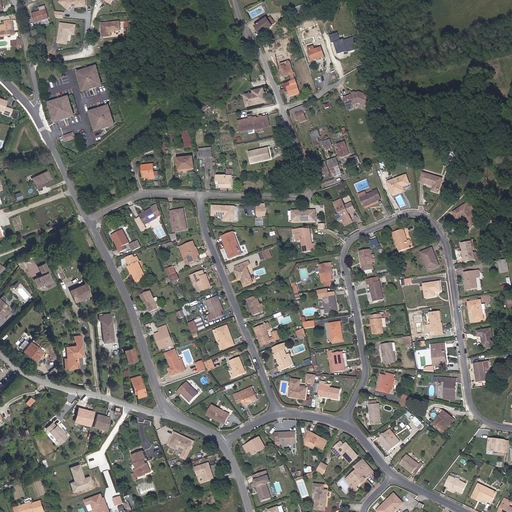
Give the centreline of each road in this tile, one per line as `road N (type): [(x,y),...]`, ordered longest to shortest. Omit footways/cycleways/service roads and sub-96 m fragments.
road 1 (residential): [(343,425),(365,377),(347,245),(407,213),(430,220),(445,244),(476,414),(511,429)]
road 2 (residential): [(200,193),(313,194),(235,0)]
road 3 (residential): [(276,414),(203,227),(200,193)]
road 4 (residential): [(87,219),(167,410)]
road 5 (residential): [(167,410),(43,382),(0,352)]
road 6 (residential): [(0,76),(32,109),(87,219)]
